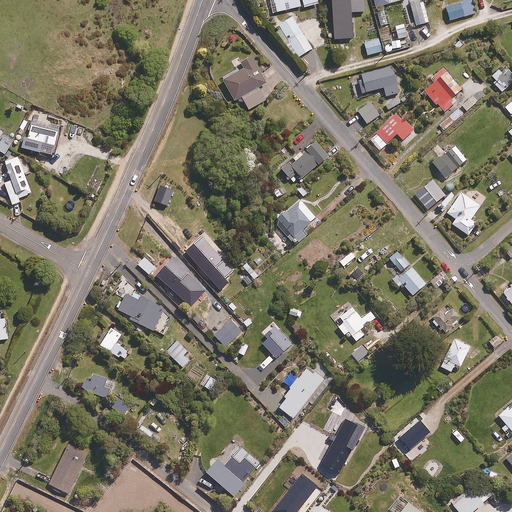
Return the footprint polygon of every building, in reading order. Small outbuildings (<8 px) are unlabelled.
[(270,0),(274,13),(305,6),(305,8),(320,5),(318,0),(270,0)] [(332,0),(334,4),(336,39),(355,38),(353,12),(366,11),(365,0),(332,0)] [(426,23),(420,0),(416,0),(411,1),(417,25),(426,23)] [(476,13),(472,0),(470,0),(447,7),(451,20),(476,13)] [(313,48),(292,16),(275,27),(297,59),(313,48)] [(410,45),(408,37),(399,39),(401,47),(410,45)] [(383,51),(380,39),(365,43),(368,55),(383,51)] [(250,109),(267,100),(260,87),(268,83),(253,56),(242,62),(245,67),(224,78),(236,100),(243,97),(250,109)] [(400,93),(393,66),(363,74),(364,79),(360,80),(363,93),(385,87),(387,96),(400,93)] [(511,83),(511,72),(509,68),(503,73),(500,69),(493,76),(497,80),(494,83),(503,92),(511,83)] [(436,82),(425,91),(438,105),(439,104),(445,112),(456,102),(453,98),(462,91),(443,69),(432,78),(436,82)] [(220,74),(213,77),(218,87),(225,84),(220,74)] [(401,103),(398,96),(385,103),(388,109),(401,103)] [(380,115),(371,102),(359,111),(368,124),(380,115)] [(55,116),(36,111),(29,138),(25,137),(23,147),(54,156),(62,126),(53,124),(55,116)] [(450,118),(454,122),(462,115),(458,111),(450,118)] [(407,124),(396,114),(370,139),(381,150),(407,124)] [(454,122),(450,118),(441,126),(445,130),(454,122)] [(5,130),(0,127),(0,150),(6,154),(13,141),(2,135),(5,130)] [(329,157),(316,139),(294,156),(297,161),(294,164),(292,162),(283,168),(294,183),(329,157)] [(468,161),(456,146),(434,163),(446,178),(468,161)] [(23,167),(19,157),(6,161),(13,180),(5,183),(13,205),(21,202),(20,198),(33,193),(25,174),(31,172),(28,165),(23,167)] [(446,195),(434,180),(416,195),(428,210),(446,195)] [(302,186),(298,190),(304,197),(309,193),(302,186)] [(481,206),(462,192),(448,213),(457,219),(453,224),(469,235),(477,223),(472,219),(481,206)] [(316,218),(301,200),(280,219),(279,226),(296,245),(307,235),(302,230),(316,218)] [(398,243),(384,225),(374,234),(387,251),(398,243)] [(369,239),(358,248),(362,253),(373,244),(369,239)] [(361,253),(357,249),(345,258),(349,263),(361,253)] [(410,265),(399,251),(390,259),(402,272),(410,265)] [(228,260),(222,252),(207,264),(214,272),(228,260)] [(156,267),(145,257),(139,265),(150,274),(156,267)] [(158,276),(177,292),(182,287),(188,279),(186,277),(191,272),(174,257),(158,276)] [(259,275),(247,262),(243,266),(255,279),(259,275)] [(400,287),(404,283),(415,295),(428,283),(413,267),(402,276),(400,274),(393,280),(400,287)] [(449,277),(443,270),(432,281),(438,288),(449,277)] [(163,306),(130,290),(120,310),(132,316),(131,319),(165,335),(174,315),(161,309),(163,306)] [(226,295),(221,299),(234,312),(238,308),(226,295)] [(350,338),(352,336),(357,341),(364,335),(360,330),(367,325),(349,302),(330,316),(346,335),(347,334),(350,338)] [(302,311),(292,308),(290,314),(300,317),(302,311)] [(463,319),(454,308),(445,316),(441,311),(431,319),(437,326),(440,324),(446,332),(463,319)] [(0,340),(9,339),(6,319),(0,319),(0,340)] [(242,331),(232,320),(216,335),(226,346),(242,331)] [(101,345),(119,358),(121,356),(125,358),(130,352),(117,343),(123,335),(113,328),(101,345)] [(257,331),(249,328),(246,336),(254,339),(257,331)] [(297,341),(291,334),(283,341),(289,348),(297,341)] [(472,346),(456,339),(442,367),(452,372),(456,364),(461,366),(472,346)] [(188,351),(177,341),(167,352),(183,367),(189,361),(184,356),(188,351)] [(372,352),(365,344),(352,356),(359,363),(372,352)] [(329,383),(309,367),(300,379),(292,373),(285,382),(293,388),(286,397),(288,399),(281,408),(295,419),(309,400),(313,403),(329,383)] [(115,382),(94,374),(91,382),(86,380),(82,389),(109,399),(115,382)] [(213,375),(205,387),(212,392),(221,381),(213,375)] [(119,400),(113,407),(121,415),(127,408),(119,400)] [(511,404),(500,416),(507,424),(503,428),(507,432),(511,428),(511,429),(511,404)] [(260,463),(237,443),(220,463),(218,461),(208,472),(236,496),(247,483),(244,481),(260,463)] [(91,454),(71,445),(53,487),(73,496),(91,454)] [(377,476),(373,472),(364,483),(369,487),(377,476)] [(275,511),(297,511),(318,486),(303,474),(274,511),(275,511)] [(459,511),(473,511),(484,503),(494,494),(487,486),(482,491),(479,488),(474,492),(470,488),(452,503),(459,511)]
